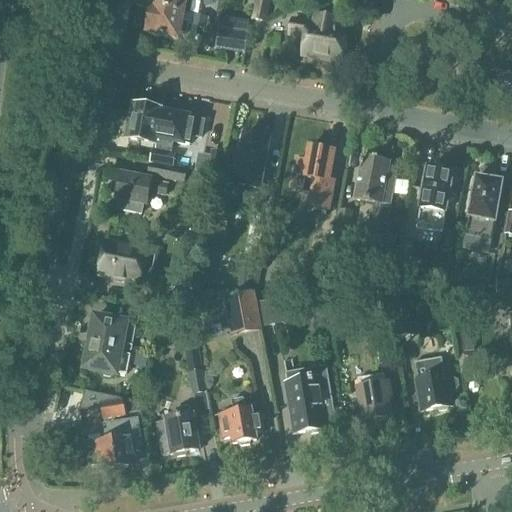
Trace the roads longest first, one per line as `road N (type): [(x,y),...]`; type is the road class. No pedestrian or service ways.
road 1 (residential): [(12,421),(81,58)]
road 2 (residential): [(374,112),(81,58)]
road 3 (tertiary): [(221,511),(489,465)]
road 4 (residential): [(511,138),(374,112)]
road 5 (residential): [(394,5),(511,28)]
